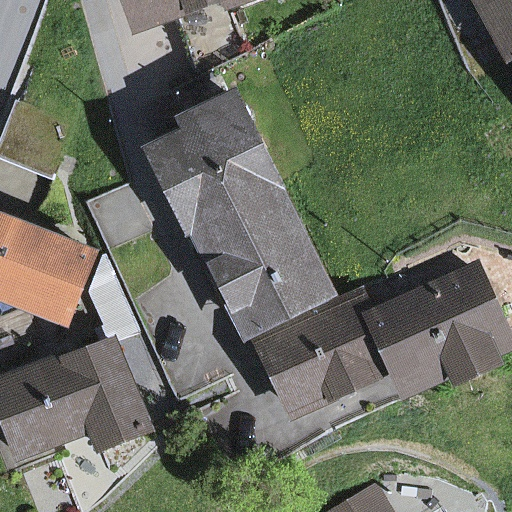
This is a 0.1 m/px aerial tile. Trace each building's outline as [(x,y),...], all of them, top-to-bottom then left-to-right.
[(144,0),(153,26),(228,0),(144,0)] [(511,0),(484,0),(511,48),(511,0)] [(204,132),(170,148),(214,235),(304,190),(253,88),(196,116),(204,132)] [(304,190),(214,235),(267,341),(357,297),(304,190)] [(98,259),(0,223),(0,291),(76,320),(98,259)] [(388,309),(380,313),(408,370),(425,404),(472,380),(479,395),(511,379),(511,288),(496,256),(388,309)] [(357,297),(267,341),(307,421),(408,370),(380,313),(388,309),(377,287),(357,297)] [(155,437),(120,343),(2,386),(29,458),(108,429),(117,452),(155,437)] [(415,511),(395,480),(344,511),(415,511)]
